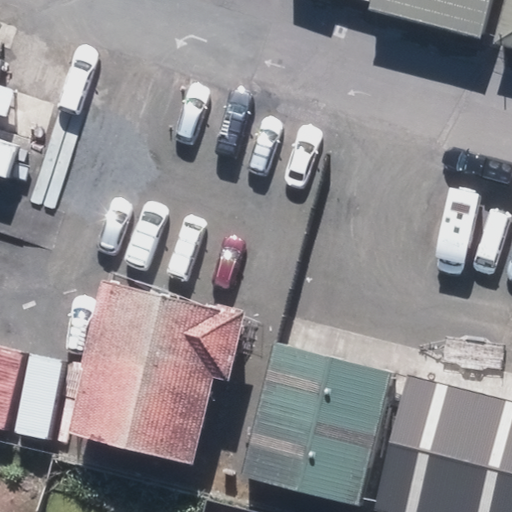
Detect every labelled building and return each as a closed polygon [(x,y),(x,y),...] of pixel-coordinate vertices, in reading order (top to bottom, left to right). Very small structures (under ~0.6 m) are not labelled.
[(375,0),(373,13),(484,42),(494,0),(375,0)] [(511,0),(509,0),(497,45),(511,48),(511,0)] [(0,167),(31,176),(40,145),(0,132),(0,167)] [(103,273),(66,427),(206,461),(228,370),(242,374),(257,310),(103,273)] [(250,461),(363,493),(400,363),(344,347),(287,331),(250,461)] [(511,511),(511,393),(412,368),(380,494),(449,511),(511,511)]
